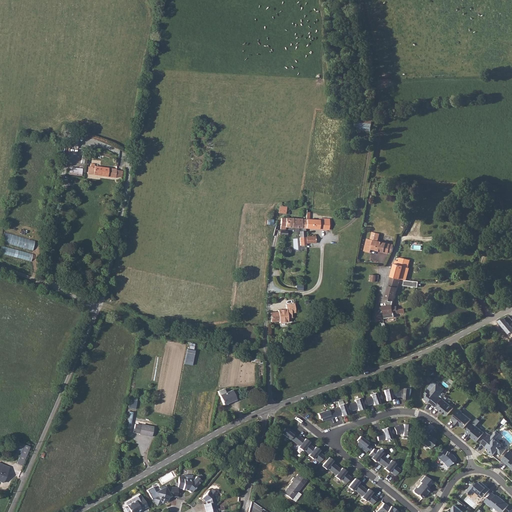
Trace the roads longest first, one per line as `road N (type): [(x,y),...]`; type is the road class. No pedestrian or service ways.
road 1 (unclassified): [(9,511),(98,306),(53,286)]
road 2 (unclassified): [(77,511),(264,410)]
road 3 (residential): [(472,469),(467,450),(415,412),(341,429),(328,441)]
road 4 (track): [(98,306),(163,332),(265,350)]
road 5 (track): [(129,151),(159,0)]
